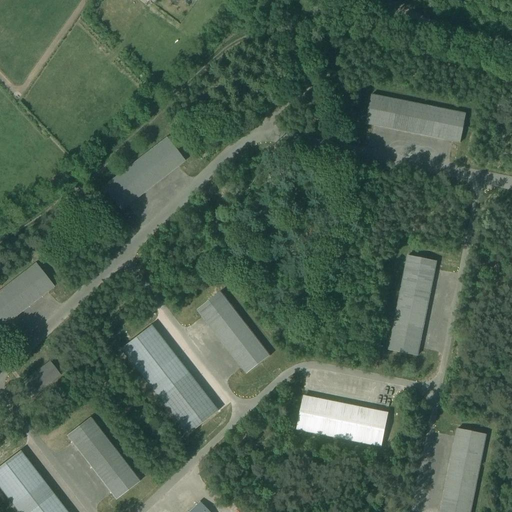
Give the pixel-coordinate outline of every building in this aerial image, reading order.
[(371,95),(366,124),(460,143),(466,114),(371,95)] [(167,138),(103,188),(121,210),(184,161),(167,138)] [(408,256),(389,350),(417,356),(436,261),(408,256)] [(36,264),(0,291),(0,328),(53,287),(36,264)] [(221,292),(198,310),(247,374),(270,356),(221,292)] [(151,326),(120,349),(187,435),(217,412),(151,326)] [(49,362),(23,382),(34,396),(60,376),(49,362)] [(303,397),(297,429),(382,447),(388,414),(303,397)] [(90,418),(67,436),(116,500),(139,482),(90,418)] [(458,429),(440,511),(470,511),(486,434),(458,429)] [(66,511),(20,451),(0,466),(0,489),(17,511),(66,511)] [(208,511),(199,503),(189,511),(208,511)]
